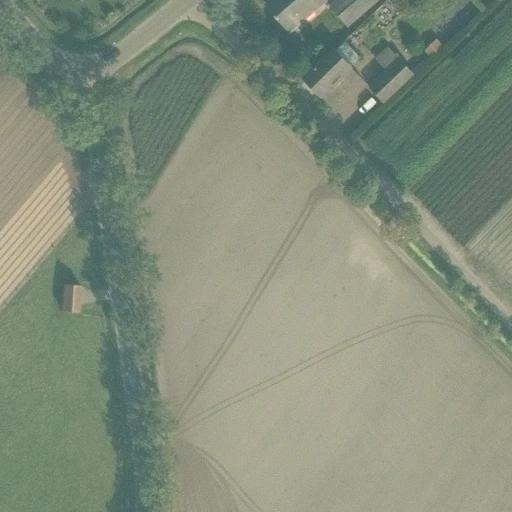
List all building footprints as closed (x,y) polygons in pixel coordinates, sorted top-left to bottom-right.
[(278,19),(289,33),(325,1),(324,0),(273,0),(266,7),(275,17),(274,17),(277,21),(278,19)] [(337,0),(330,7),(348,28),(379,0),(337,0)] [(382,16),(389,27),(403,17),(396,7),(382,16)] [(436,41),(424,52),(430,58),(442,47),(436,41)] [(318,66),(304,80),(331,108),(360,79),(333,51),(318,66)] [(384,104),(426,64),(421,60),(410,71),(392,52),(380,64),(386,71),(368,88),(370,89),(384,104)] [(64,285),(62,312),(77,313),(79,286),(64,285)]
